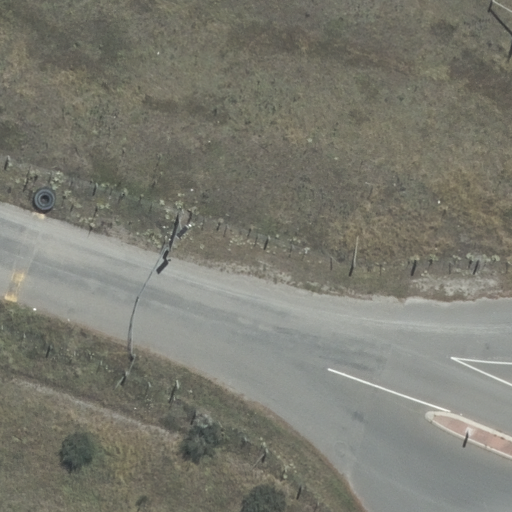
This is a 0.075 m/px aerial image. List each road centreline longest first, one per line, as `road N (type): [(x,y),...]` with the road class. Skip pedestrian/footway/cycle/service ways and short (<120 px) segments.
road 1 (unclassified): [(312,370),(0,261)]
road 2 (unclassified): [(511,450),(312,370)]
road 3 (unclassified): [(312,370),(511,340)]
road 4 (unclassified): [(429,511),(419,483),(312,370)]
